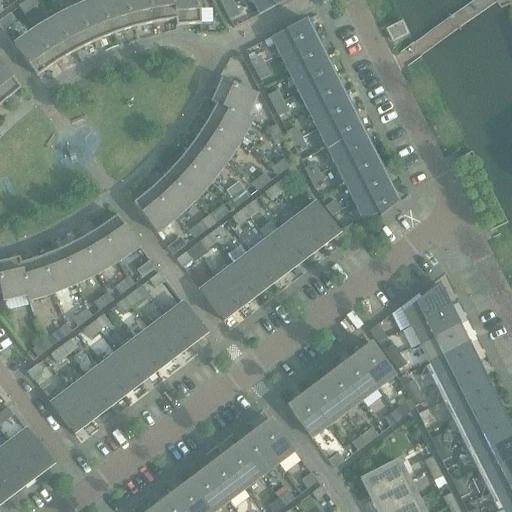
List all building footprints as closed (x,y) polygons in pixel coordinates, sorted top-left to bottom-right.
[(24,15),(37,5),(33,0),(29,0),(19,8),(24,15)] [(114,36),(100,0),(98,0),(78,8),(94,43),(114,36)] [(134,29),(126,0),(100,0),(114,36),(134,29)] [(155,24),(150,0),(126,0),(134,29),(155,24)] [(175,21),(174,0),(150,0),(155,24),(175,21)] [(200,25),(200,1),(199,1),(199,0),(174,0),(175,21),(176,27),(200,25)] [(234,5),(230,0),(218,0),(224,10),(234,5)] [(291,0),(250,0),(259,16),(291,0)] [(239,16),(234,5),(224,10),(229,21),(239,16)] [(94,43),(78,8),(56,19),(74,53),(94,43)] [(0,28),(3,32),(16,22),(10,15),(0,22),(0,28)] [(74,53),(56,19),(35,31),(55,64),(67,57),(74,53)] [(316,40),(318,39),(313,30),(311,30),(306,21),(271,39),(280,58),(316,40)] [(401,24),(396,26),(387,31),(393,43),(407,35),(401,24)] [(55,64),(35,31),(14,46),(37,77),(55,64)] [(289,76),(325,58),(327,57),(322,48),(320,49),(316,40),(280,58),(289,76)] [(260,55),(255,46),(245,52),(247,55),(249,60),(259,55),(260,55)] [(264,66),(259,55),(249,60),(255,71),(264,66)] [(334,76),(336,76),(331,66),(329,67),(325,58),(289,76),(299,95),(334,76)] [(20,90),(6,71),(5,71),(0,63),(0,101),(2,104),(20,90)] [(270,77),(264,66),(255,71),(260,81),(270,77)] [(343,95),(345,94),(340,84),(338,85),(334,76),(299,95),(308,113),(343,95)] [(246,118),(256,96),(242,91),(242,90),(220,81),(210,103),(216,106),(246,118)] [(283,102),(277,92),(268,97),(273,107),(283,102)] [(317,131),(353,113),(354,112),(350,103),(348,103),(343,95),(308,113),(317,131)] [(288,113),(283,102),(273,107),(278,118),(288,113)] [(239,144),(251,121),(246,118),(216,106),(206,124),(239,144)] [(326,150),(362,132),(364,131),(359,121),(357,122),(353,113),(317,131),(326,150)] [(226,164),(239,144),(206,124),(194,142),(226,164)] [(283,142),(276,127),(268,131),(275,146),(283,142)] [(301,139),(296,128),(286,133),(292,144),(301,139)] [(335,168),(371,150),(373,149),(368,139),(366,140),(362,132),(326,150),(335,168)] [(306,150),(301,139),(292,144),(297,155),(306,150)] [(226,164),(194,142),(181,159),(211,184),(226,164)] [(380,168),(382,167),(377,158),(375,158),(371,150),(335,168),(345,186),(380,168)] [(211,184),(181,159),(166,175),(194,201),(211,184)] [(277,177),(290,167),(284,160),(271,170),(277,177)] [(320,176),(314,165),(305,170),(310,181),(320,176)] [(389,186),(391,185),(386,176),(385,177),(380,168),(345,186),(354,204),(389,186)] [(194,201),(166,175),(151,190),(176,219),(194,201)] [(257,193),(270,183),(264,175),(251,185),(257,193)] [(325,187),(320,176),(310,181),(315,191),(325,187)] [(291,187),(285,179),(275,187),(277,190),(281,195),(291,187)] [(380,218),(399,204),(398,204),(400,202),(396,194),(394,195),(389,186),(354,204),(363,223),(379,216),(380,218)] [(281,195),(277,190),(275,187),(265,194),(271,202),(281,195)] [(176,219),(151,190),(133,205),(147,224),(148,224),(157,235),(176,219)] [(236,208),(249,198),(244,191),(231,201),(236,208)] [(341,211),(334,201),(325,208),(332,217),(341,211)] [(258,212),(252,204),(242,211),(248,219),(258,212)] [(334,230),(315,205),(298,217),(321,248),(338,235),(334,230)] [(215,224),(228,214),(223,207),(209,217),(215,224)] [(248,219),(242,211),(232,219),(238,227),(248,219)] [(139,248),(131,237),(131,236),(116,217),(97,230),(118,263),(139,248)] [(321,248),(298,217),(282,230),(305,260),(321,248)] [(194,240),(207,230),(202,223),(188,233),(194,240)] [(359,235),(351,225),(343,231),(350,241),(359,235)] [(226,236),(220,228),(210,236),(216,244),(226,236)] [(118,263),(97,230),(79,241),(97,275),(118,263)] [(305,260),(282,230),(265,242),(289,273),(305,260)] [(216,244),(210,236),(200,244),(206,251),(216,244)] [(172,256),(185,246),(180,239),(167,249),(172,256)] [(97,275),(79,241),(59,251),(75,286),(97,275)] [(289,273),(265,242),(249,254),(272,285),(289,273)] [(75,286),(59,251),(39,259),(53,295),(75,286)] [(192,262),(186,254),(176,261),(182,269),(192,262)] [(272,285),(249,254),(233,267),(256,297),(272,285)] [(26,297),(20,265),(19,259),(0,263),(0,290),(2,302),(26,297)] [(53,295),(39,259),(20,265),(26,297),(28,303),(53,295)] [(142,279),(155,269),(150,262),(137,272),(142,279)] [(256,297),(233,267),(217,279),(240,310),(256,297)] [(165,282),(159,274),(149,282),(155,290),(165,282)] [(120,296),(134,286),(128,279),(115,289),(120,296)] [(240,310),(217,279),(200,292),(219,318),(223,323),(240,310)] [(449,308),(440,291),(440,290),(438,286),(403,313),(410,328),(449,308)] [(142,300),(136,292),(126,299),(132,307),(142,300)] [(100,312),(113,302),(107,294),(94,304),(100,312)] [(132,307),(126,299),(116,307),(122,315),(132,307)] [(202,330),(182,305),(165,318),(188,348),(205,336),(202,331),(202,330)] [(420,346),(458,327),(449,308),(410,328),(420,346)] [(78,328),(91,318),(86,311),(73,321),(78,328)] [(109,325),(103,317),(93,324),(99,332),(109,325)] [(188,348),(165,318),(149,330),(172,361),(188,348)] [(99,332),(93,324),(83,332),(89,340),(99,332)] [(58,343),(71,333),(65,326),(52,336),(58,343)] [(386,338),(377,326),(368,333),(377,344),(386,338)] [(429,364),(468,345),(458,327),(420,346),(429,364)] [(172,361),(149,330),(133,342),(156,373),(172,361)] [(38,358),(51,348),(46,341),(32,351),(38,358)] [(77,349),(71,341),(61,349),(67,357),(77,349)] [(156,373),(133,342),(116,355),(140,385),(156,373)] [(399,355),(392,345),(383,352),(390,362),(399,355)] [(438,382),(477,363),(468,345),(429,364),(438,382)] [(394,376),(376,352),(371,346),(354,359),(377,389),(394,377),(393,377),(394,376)] [(67,357),(61,349),(50,356),(56,364),(67,357)] [(140,385),(116,355),(100,367),(123,398),(140,385)] [(406,365),(400,356),(399,355),(390,362),(398,372),(406,365)] [(377,389),(354,359),(337,371),(361,402),(377,389)] [(447,401),(486,382),(477,363),(438,382),(447,401)] [(43,374),(37,366),(27,374),(33,382),(43,374)] [(123,398),(100,367),(84,379),(107,410),(123,398)] [(361,402),(337,371),(321,383),(345,414),(361,402)] [(107,410),(84,379),(68,392),(91,422),(107,410)] [(418,392),(413,382),(403,386),(409,397),(418,392)] [(457,419),(495,400),(486,382),(447,401),(457,419)] [(345,414),(321,383),(305,396),(328,427),(345,414)] [(91,422),(68,392),(51,404),(51,405),(74,435),(91,422)] [(424,403),(418,392),(409,397),(414,408),(424,403)] [(328,427),(305,396),(288,409),(293,415),(292,415),(311,439),(328,427)] [(466,437),(504,418),(495,400),(457,419),(466,437)] [(410,413),(404,404),(394,412),(400,420),(410,413)] [(0,425),(14,416),(8,409),(0,414),(0,425)] [(433,421),(428,411),(418,416),(423,426),(433,421)] [(400,420),(394,412),(384,420),(390,428),(400,420)] [(475,456),(511,437),(511,433),(504,418),(466,437),(475,456)] [(294,452),(275,428),(271,422),(254,434),(277,465),(293,453),(293,452),(294,452)] [(378,437),(372,429),(362,437),(368,445),(378,437)] [(47,460),(26,432),(25,432),(9,444),(35,479),(52,467),(47,460)] [(277,465),(254,434),(237,447),(261,477),(277,465)] [(446,447),(440,436),(431,441),(436,452),(446,447)] [(368,445),(362,437),(352,445),(358,453),(368,445)] [(484,474),(511,460),(511,437),(475,456),(484,474)] [(35,479),(9,444),(0,450),(0,467),(19,492),(35,479)] [(261,477),(237,447),(221,459),(245,490),(261,477)] [(451,458),(446,447),(436,452),(441,463),(451,458)] [(344,463),(337,455),(328,462),(334,470),(344,463)] [(437,468),(432,458),(424,462),(429,472),(437,468)] [(245,490),(221,459),(205,471),(228,502),(245,490)] [(493,492),(511,482),(511,460),(484,474),(493,492)] [(407,482),(398,464),(363,482),(372,500),(407,482)] [(19,492),(0,467),(0,501),(2,504),(19,492)] [(442,478),(437,468),(429,472),(434,482),(442,478)] [(214,511),(228,502),(205,471),(188,484),(209,511),(214,511)] [(464,484),(459,473),(449,478),(454,489),(464,484)] [(317,483),(311,475),(301,482),(307,490),(317,483)] [(394,511),(416,501),(407,482),(372,500),(378,511),(394,511)] [(502,510),(511,505),(511,482),(493,492),(502,510)] [(209,511),(188,484),(172,496),(183,511),(209,511)] [(470,495),(464,484),(454,489),(460,500),(470,495)] [(326,495),(321,488),(311,495),(317,502),(326,495)] [(294,501),(288,493),(278,500),(284,508),(294,501)] [(456,504),(451,495),(442,499),(447,509),(456,504)] [(183,511),(172,496),(155,509),(157,511),(183,511)] [(279,511),(284,508),(278,500),(268,508),(270,511),(279,511)] [(421,511),(416,501),(394,511),(421,511)]
